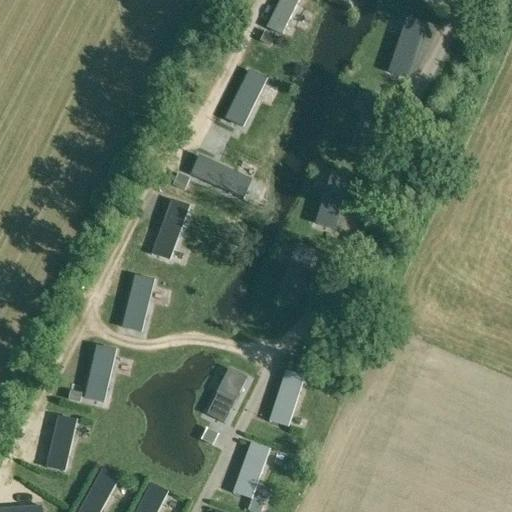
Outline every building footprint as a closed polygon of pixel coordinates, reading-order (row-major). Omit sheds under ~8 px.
[(281,0),(268,28),(282,36),(299,0),(281,0)] [(403,41),(401,41),(390,74),(408,80),(426,27),(409,21),(403,41)] [(270,46),(274,37),(266,33),(262,42),(270,46)] [(265,81),(249,73),(225,121),(243,130),(258,101),(256,100),(265,81)] [(373,96),(367,116),(365,116),(354,149),(372,155),(389,101),(373,96)] [(244,201),(251,186),(232,177),(232,175),(201,161),(193,178),(244,201)] [(330,193),(328,192),(317,225),(335,231),(352,178),(336,172),(330,193)] [(174,203),(153,255),(171,262),(186,225),(184,224),(189,209),(174,203)] [(298,248),(290,268),(280,301),(298,307),(314,253),(298,248)] [(136,278),(122,329),(142,334),(155,283),(136,278)] [(98,348),(85,399),(104,404),(117,353),(98,348)] [(225,424),(247,380),(229,370),(217,395),(218,395),(208,415),(225,424)] [(286,426),(291,411),(293,412),(304,379),(286,373),(270,421),(286,426)] [(74,423),(58,419),(46,468),(65,473),(73,439),(71,438),(74,423)] [(257,484),(269,451),(251,444),(234,492),(250,498),(255,483),(257,484)] [(116,480),(102,472),(79,511),(101,511),(111,495),(109,494),(116,480)] [(158,508),(165,494),(150,486),(136,511),(158,511),(160,509),(158,508)] [(230,511),(257,511),(234,503),(230,511)]
